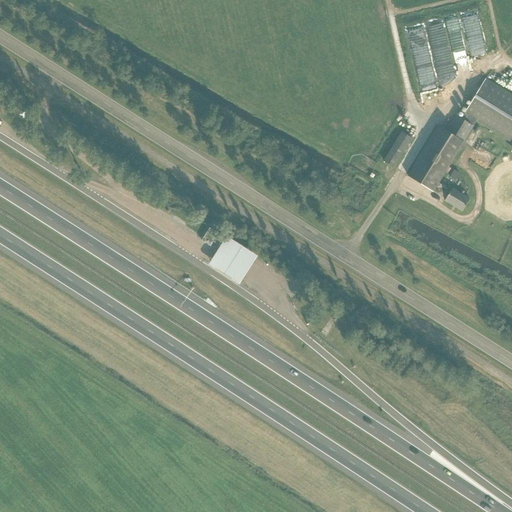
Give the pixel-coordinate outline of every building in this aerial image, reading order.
[(453,32),(460,30),(458,18),(450,20),(453,32)] [(511,95),(485,79),(461,119),(455,115),(445,131),(436,126),(407,175),(433,191),(434,191),(446,198),(445,200),(462,211),(470,199),(452,188),(451,190),(438,183),(476,121),(511,142),(511,95)] [(393,167),(410,139),(400,133),(383,161),(393,167)] [(212,242),(221,247),(226,239),(209,228),(201,240),(210,246),(212,242)] [(228,233),(209,262),(241,282),(259,253),(228,233)]
